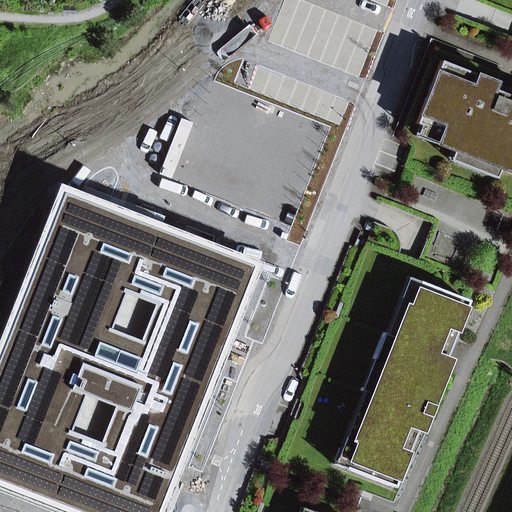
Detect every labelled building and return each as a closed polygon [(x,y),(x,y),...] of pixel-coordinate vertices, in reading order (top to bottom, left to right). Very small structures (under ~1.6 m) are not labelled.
[(511,97),(492,90),(495,83),(440,61),(415,124),(419,126),(452,139),(448,149),(453,151),(499,170),(505,172),(509,161),(511,162),(511,97)] [(448,149),(452,139),(419,126),(415,137),(448,149)] [(496,179),(499,170),(453,151),(449,161),(496,179)] [(158,511),(269,242),(56,168),(0,333),(0,491),(47,511),(158,511)] [(419,282),(405,277),(383,333),(393,337),(406,305),(409,306),(419,282)] [(397,449),(445,328),(455,332),(467,301),(419,282),(409,306),(406,305),(393,337),(383,333),(372,359),(382,363),(351,444),(354,445),(345,469),(394,488),(407,454),(397,449)] [(422,403),(424,403),(436,373),(443,376),(449,361),(444,360),(449,349),(455,332),(445,328),(397,449),(407,454),(417,430),(421,432),(427,417),(418,414),(422,403)] [(354,445),(351,444),(382,363),(372,359),(360,391),(362,392),(333,465),(345,469),(354,445)] [(418,414),(427,417),(443,376),(436,373),(424,403),(422,403),(418,414)]
